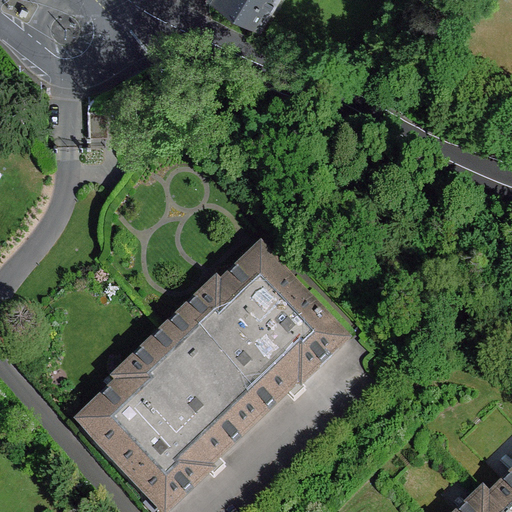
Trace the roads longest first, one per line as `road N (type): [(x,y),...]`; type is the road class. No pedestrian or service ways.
road 1 (tertiary): [(142,10),(511,187)]
road 2 (unclassified): [(0,24),(50,65),(76,71),(101,61),(142,10)]
